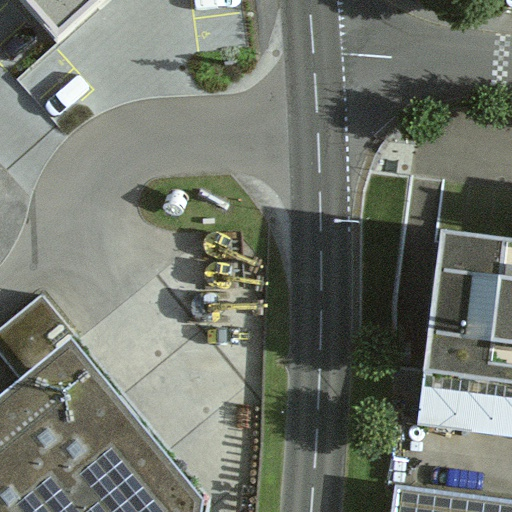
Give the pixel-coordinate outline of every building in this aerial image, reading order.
[(101,0),(16,0),(54,42),(101,0)] [(511,255),(453,248),(431,427),(511,436),(511,255)] [(0,387),(20,371),(0,347),(0,387)] [(227,511),(228,510),(95,351),(0,429),(0,511),(227,511)] [(511,511),(511,507),(395,492),(392,511),(511,511)]
